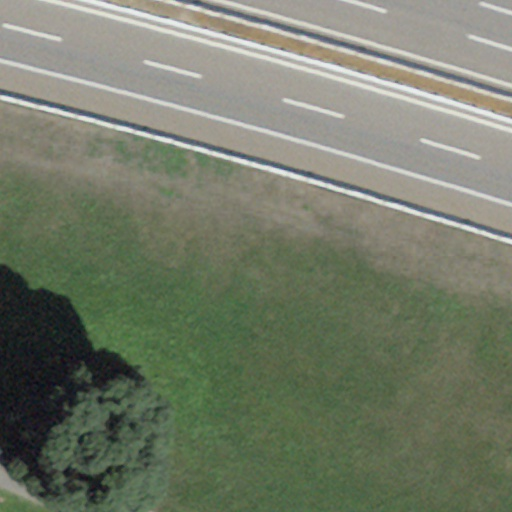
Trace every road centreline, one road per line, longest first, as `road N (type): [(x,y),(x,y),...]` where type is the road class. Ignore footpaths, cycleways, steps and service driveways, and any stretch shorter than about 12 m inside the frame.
road 1 (motorway): [(0,24),(511,169)]
road 2 (unclassified): [(0,446),(126,511)]
